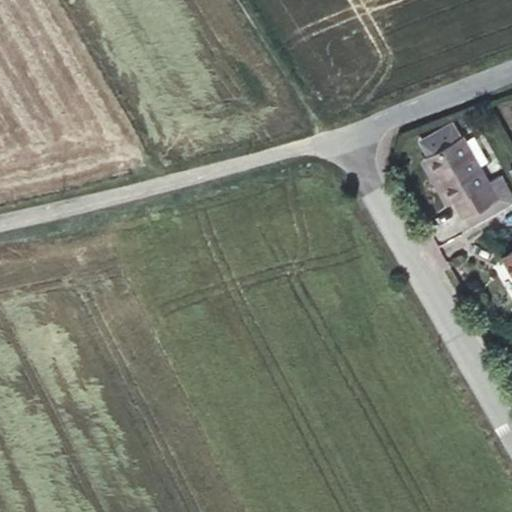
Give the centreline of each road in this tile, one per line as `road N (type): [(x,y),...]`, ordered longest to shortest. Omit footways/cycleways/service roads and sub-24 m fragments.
road 1 (residential): [(511,67),(345,136),(511,429)]
road 2 (track): [(345,136),(0,221)]
road 3 (track): [(235,0),(324,142)]
